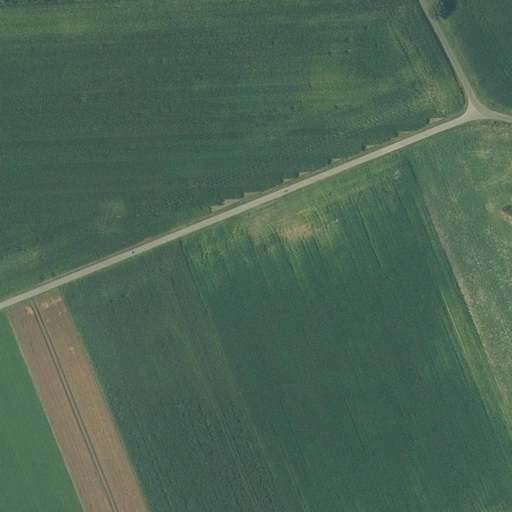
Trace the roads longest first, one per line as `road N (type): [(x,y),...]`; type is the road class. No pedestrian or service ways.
road 1 (unclassified): [(477,114),(0,307)]
road 2 (unclassified): [(477,114),(420,0)]
